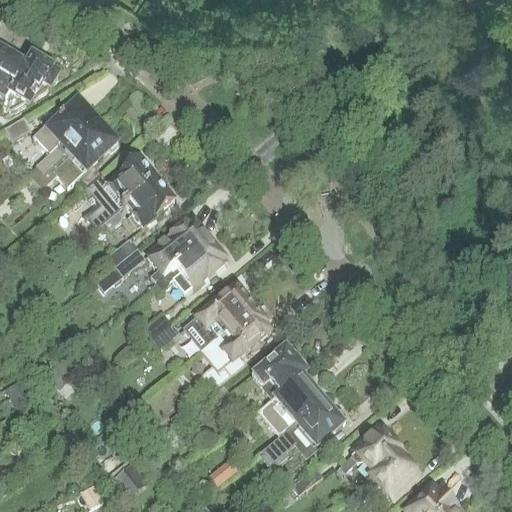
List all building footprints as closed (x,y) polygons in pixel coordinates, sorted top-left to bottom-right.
[(0,117),(0,118),(3,113),(1,113),(23,75),(16,70),(18,68),(17,64),(8,58),(6,58),(3,57),(1,60),(0,59),(0,117)] [(49,95),(57,81),(55,80),(56,77),(31,62),(23,75),(1,113),(3,113),(10,117),(43,98),(46,93),(49,95)] [(34,142),(48,158),(35,171),(42,178),(95,129),(87,120),(89,118),(78,106),(47,135),(45,132),(34,142)] [(21,122),(2,133),(9,145),(29,135),(21,122)] [(91,170),(107,156),(108,157),(115,151),(95,129),(42,178),(35,171),(26,179),(40,194),(54,180),(66,193),(73,186),(81,196),(97,183),(101,180),(91,170)] [(156,187),(148,178),(149,177),(140,166),(137,169),(135,167),(126,174),(127,175),(105,192),(97,183),(81,196),(89,204),(91,203),(97,210),(84,221),(96,236),(105,229),(156,187)] [(141,235),(163,218),(172,211),(170,209),(174,206),(165,195),(164,196),(156,187),(105,229),(110,236),(122,226),(122,222),(127,217),(130,221),(141,235)] [(149,283),(155,290),(207,248),(201,241),(201,236),(195,227),(190,228),(188,226),(163,247),(145,261),(157,276),(149,283)] [(113,273),(135,255),(127,245),(104,262),(113,273)] [(207,248),(155,290),(161,297),(167,292),(168,289),(171,287),(182,300),(189,294),(191,296),(223,270),(222,268),(225,266),(217,256),(215,258),(207,248)] [(142,264),(135,255),(113,273),(120,282),(142,264)] [(3,264),(0,265),(0,281),(11,273),(3,264)] [(251,309),(245,301),(242,301),(237,295),(228,302),(227,301),(183,337),(202,359),(215,347),(253,315),(251,313),(251,309)] [(215,347),(202,359),(218,379),(269,337),(263,330),(265,329),(265,325),(258,317),(255,317),(253,315),(215,347)] [(147,346),(169,329),(161,318),(139,336),(147,346)] [(177,338),(169,329),(147,346),(155,356),(177,338)] [(257,396),(261,393),(273,407),(300,382),(305,378),(300,372),(304,369),(295,359),(288,365),(282,358),(252,383),(253,384),(250,387),(257,396)] [(58,396),(75,381),(57,360),(40,375),(58,396)] [(204,404),(221,390),(213,381),(191,400),(198,409),(204,404)] [(321,408),(300,382),(273,407),(261,417),(268,425),(274,420),(277,424),(275,432),(282,440),(295,429),(296,430),(321,408)] [(228,400),(221,390),(204,404),(212,414),(228,400)] [(304,463),(342,431),(344,427),(344,425),(343,423),(342,421),(339,420),(337,420),(335,421),(334,422),(321,408),(296,430),(295,429),(282,440),(256,460),(270,476),(286,462),(283,458),(293,451),(304,463)] [(374,479),(397,458),(399,455),(380,434),(337,475),(342,481),(355,468),(363,467),(374,479)] [(355,511),(369,500),(371,492),(379,491),(390,503),(416,478),(397,458),(374,479),(347,503),(355,511)] [(226,466),(213,476),(221,486),(234,476),(226,466)] [(148,487),(132,467),(113,481),(129,502),(148,487)] [(314,472),(289,491),(297,501),(322,482),(314,472)] [(431,495),(412,511),(453,511),(441,499),(438,502),(431,495)]
